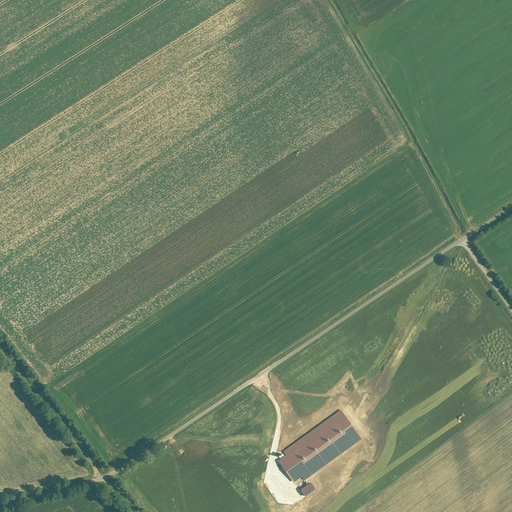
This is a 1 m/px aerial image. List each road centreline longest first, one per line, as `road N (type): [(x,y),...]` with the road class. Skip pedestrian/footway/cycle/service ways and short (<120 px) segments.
road 1 (unclassified): [(0,507),(104,478),(461,240)]
road 2 (track): [(129,511),(0,350)]
